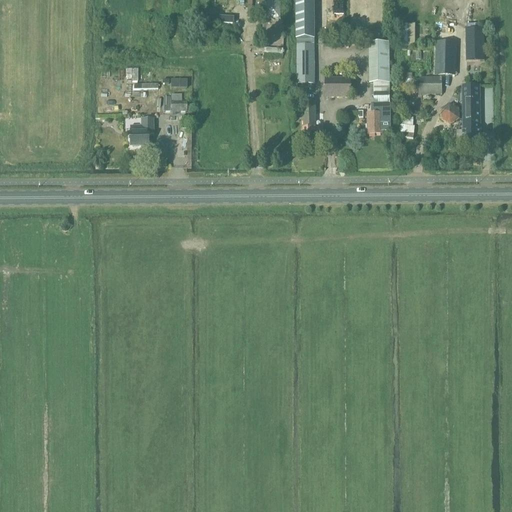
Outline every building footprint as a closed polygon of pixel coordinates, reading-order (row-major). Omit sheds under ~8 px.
[(314,0),(295,0),(296,41),(315,41),(314,0)] [(199,16),(198,24),(233,26),(234,18),(199,16)] [(467,62),(484,62),(484,30),(466,30),(467,62)] [(370,44),(370,66),(370,84),(374,84),(389,84),(389,66),(388,44),(370,44)] [(314,46),(297,46),(297,85),(314,85),(314,46)] [(453,75),(453,51),(437,51),(437,75),(453,75)] [(420,96),(442,96),(442,78),(420,79),(420,96)] [(326,99),(351,98),(350,80),(326,80),(326,99)] [(389,84),(374,84),(374,94),(374,105),(377,105),(390,105),(389,94),(389,84)] [(479,87),(462,87),(463,131),(462,131),(463,146),(481,145),(481,131),(480,131),(479,87)] [(314,140),(323,139),(323,130),(316,130),(316,103),(304,103),(304,129),(303,129),(303,144),(314,144),(314,140)] [(372,115),(367,115),(368,135),(382,135),(382,132),(390,132),(390,106),(372,106),(372,115)] [(130,148),(147,148),(147,135),(153,135),(153,121),(141,121),(141,128),(130,128),(130,134),(129,134),(130,148)]
